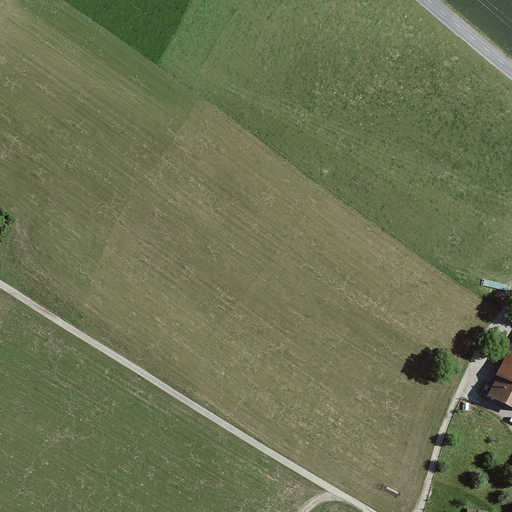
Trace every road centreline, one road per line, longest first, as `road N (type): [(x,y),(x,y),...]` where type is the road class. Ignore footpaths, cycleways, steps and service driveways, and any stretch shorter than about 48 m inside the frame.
road 1 (residential): [(374,511),(0,284)]
road 2 (residential): [(415,511),(489,331),(511,301)]
